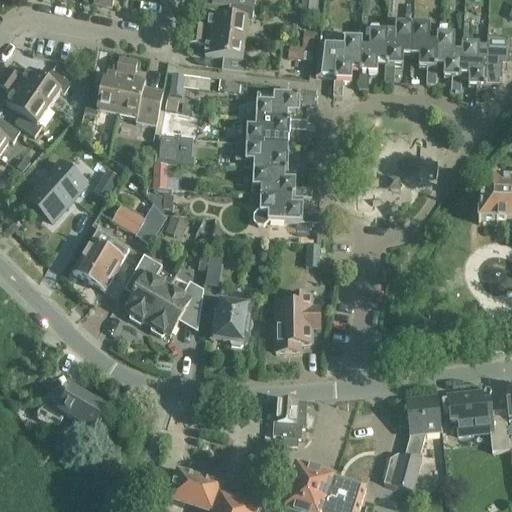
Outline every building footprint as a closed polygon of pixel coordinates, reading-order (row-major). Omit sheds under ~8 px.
[(103,8),(104,0),(94,0),(93,6),(103,8)] [(104,0),(103,8),(112,10),(114,0),(104,0)] [(212,0),(212,6),(230,8),(254,11),(255,0),(212,0)] [(309,0),(309,17),(317,18),(318,0),(309,0)] [(252,24),(254,11),(230,8),(229,19),(209,17),(208,29),(192,27),(191,35),(246,43),(249,23),(252,24)] [(414,21),(414,26),(413,26),(411,58),(419,59),(418,70),(427,71),(426,87),(436,88),(437,68),(438,36),(430,36),(430,27),(422,27),(422,22),(414,21)] [(411,58),(413,26),(395,26),(395,34),(387,34),(385,65),(384,85),(394,86),(395,69),(403,69),(404,58),(411,58)] [(461,88),(461,78),(463,46),(455,45),(455,37),(447,37),(447,27),(439,26),(439,36),(438,36),(437,68),(444,68),(443,80),(452,80),(451,97),(461,97),(461,88)] [(387,34),(382,33),(370,33),(369,41),(361,41),(360,72),(358,92),(368,93),(369,76),(377,76),(378,65),(385,65),(387,34)] [(304,34),(303,50),(311,51),(312,35),(304,34)] [(244,62),(246,43),(191,35),(189,46),(206,48),(205,59),(223,61),(222,73),(277,79),(278,75),(246,71),(247,63),(244,62)] [(361,41),(349,40),(344,40),(344,48),(316,47),(315,80),(333,80),(333,99),(342,100),(343,83),(352,84),(352,72),(360,72),(361,41)] [(480,47),(477,47),(463,46),(461,78),(468,78),(468,90),(476,90),(476,106),(485,107),(486,90),(499,90),(499,85),(502,85),(502,70),(509,70),(510,56),(479,55),(480,47)] [(304,64),(306,52),(290,50),(288,62),(304,64)] [(117,119),(128,63),(119,61),(115,78),(104,76),(101,94),(89,92),(84,116),(97,119),(98,115),(117,119)] [(145,85),(135,82),(134,82),(138,65),(128,63),(117,119),(136,123),(135,126),(156,130),(163,94),(144,91),(145,85)] [(64,98),(72,87),(52,73),(45,83),(30,73),(23,82),(9,72),(4,78),(50,112),(61,96),(64,98)] [(39,127),(50,112),(4,78),(0,84),(0,88),(13,97),(6,107),(21,118),(15,126),(35,141),(42,130),(39,127)] [(172,78),(170,96),(182,98),(183,90),(199,92),(200,81),(172,78)] [(225,83),(224,93),(241,96),(242,86),(225,83)] [(316,108),(317,99),(266,96),(265,104),(256,104),(256,121),(288,122),(288,115),(299,116),(300,108),(316,108)] [(195,139),(198,124),(169,118),(166,133),(195,139)] [(307,123),(288,122),(256,121),(256,129),(247,129),(246,146),(289,148),(290,132),(307,133),(307,123)] [(13,146),(20,136),(0,122),(0,158),(10,144),(13,146)] [(157,158),(188,163),(191,144),(160,139),(157,158)] [(289,148),(246,146),(236,146),(236,163),(245,164),(245,172),(253,173),(285,174),(305,175),(305,165),(289,165),(289,148)] [(82,153),(69,168),(87,183),(100,167),(82,153)] [(60,166),(27,204),(52,226),(86,188),(60,166)] [(155,167),(154,192),(167,193),(167,191),(178,192),(178,181),(167,180),(168,167),(155,167)] [(285,181),(285,174),(253,173),(252,189),(261,190),(260,198),(301,200),(302,200),(312,201),(312,191),(296,190),(296,181),(285,181)] [(511,184),(481,182),(479,225),(497,226),(498,226),(511,226),(511,184)] [(105,201),(111,193),(101,187),(95,195),(105,201)] [(301,207),(301,200),(260,198),(260,213),(255,218),(254,224),(258,228),(264,228),(269,224),(319,226),(319,217),(303,216),(303,207),(301,207)] [(164,199),(163,216),(173,217),(174,200),(164,199)] [(122,231),(131,214),(122,208),(112,225),(122,231)] [(131,214),(122,231),(136,239),(142,229),(152,236),(162,221),(153,210),(145,222),(131,214)] [(166,235),(183,241),(189,223),(172,217),(166,235)] [(104,266),(110,255),(113,250),(109,248),(113,241),(98,233),(92,242),(72,276),(88,285),(100,263),(104,266)] [(105,294),(124,261),(130,251),(113,241),(109,248),(113,250),(110,255),(104,266),(100,263),(88,285),(105,294)] [(319,249),(308,248),(308,255),(312,259),(318,260),(319,249)] [(148,326),(168,290),(157,284),(156,280),(162,269),(144,259),(129,285),(139,291),(125,314),(130,316),(130,321),(140,327),(145,324),(148,326)] [(199,325),(204,293),(190,285),(184,295),(179,297),(168,290),(148,326),(151,328),(151,334),(161,339),(166,337),(170,339),(183,316),(199,325)] [(312,346),(312,331),(320,331),(320,325),(317,325),(317,316),(320,316),(320,310),(312,310),(312,298),(287,298),(287,306),(276,306),(276,354),(300,354),(300,346),(312,346)] [(247,346),(252,309),(217,304),(211,341),(231,344),(232,348),(240,349),(243,346),(247,346)] [(65,418),(93,435),(107,411),(72,390),(62,408),(49,400),(38,418),(58,430),(65,418)] [(510,453),(505,413),(491,415),(490,399),(491,395),(489,392),(485,392),(483,396),(448,400),(450,427),(456,426),(457,441),(490,437),(492,455),(510,453)] [(425,439),(440,438),(436,400),(407,403),(408,415),(403,415),(399,428),(409,431),(410,438),(405,458),(398,457),(390,461),(384,486),(414,493),(422,463),(419,462),(425,439)] [(274,426),(273,439),(282,440),(282,441),(284,441),(283,448),(297,449),(298,442),(300,442),(301,432),(305,432),(306,406),(278,404),(277,426),(274,426)] [(163,490),(172,492),(168,504),(194,511),(257,511),(258,509),(220,497),(222,488),(170,471),(163,490)] [(295,471),(282,511),(325,511),(334,483),(295,471)] [(325,511),(359,511),(365,493),(334,483),(325,511)]
